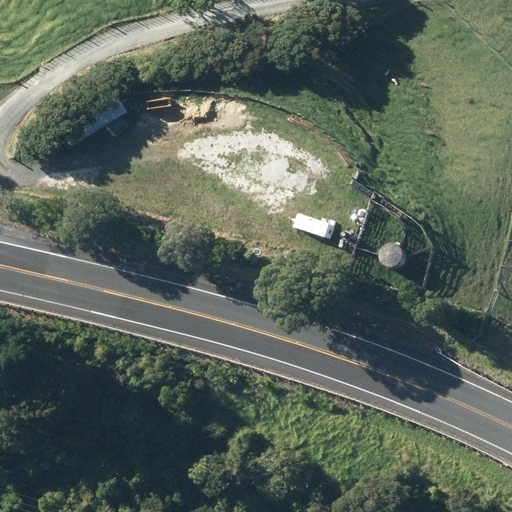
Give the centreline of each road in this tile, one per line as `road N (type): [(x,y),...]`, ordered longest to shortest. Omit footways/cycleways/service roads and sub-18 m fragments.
road 1 (primary): [(0,279),(290,354),(511,447)]
road 2 (track): [(0,163),(177,160),(227,149),(296,165)]
